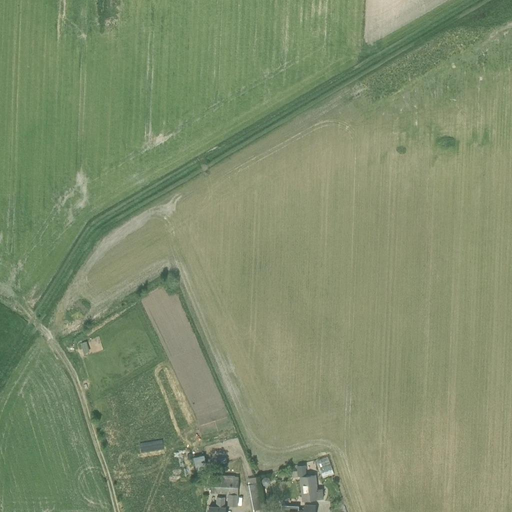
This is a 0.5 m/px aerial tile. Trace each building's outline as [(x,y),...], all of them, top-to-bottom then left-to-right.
[(305,465),(296,466),(298,477),(299,476),(306,476),(305,465)] [(306,476),(299,476),(301,502),(317,500),(316,489),(317,489),(315,475),(306,476)] [(227,505),(236,506),(237,494),(238,477),(211,476),(210,493),(228,494),(227,505)] [(247,485),(246,485),(251,511),(261,510),(256,483),(255,483),(255,478),(246,479),(247,485)] [(262,479),(261,483),(263,485),(266,486),(269,484),(270,481),(268,478),(265,478),(262,479)] [(208,511),(224,511),(225,507),(223,507),(224,497),(217,497),(216,507),(209,507),(208,511)]
